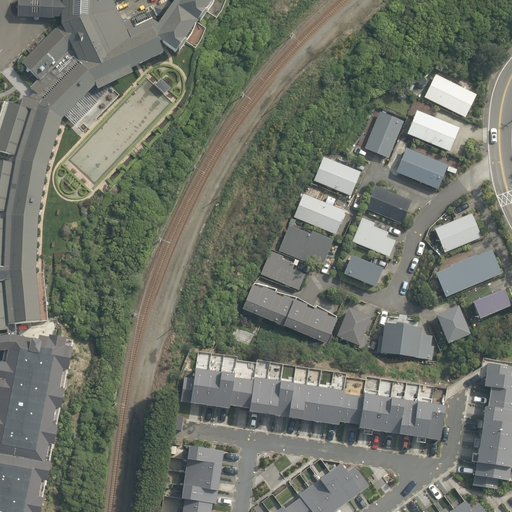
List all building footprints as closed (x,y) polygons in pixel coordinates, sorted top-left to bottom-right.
[(31,321),(42,319),(37,271),(40,245),(46,193),(63,130),(94,103),(135,87),(142,78),(166,65),(165,58),(171,58),(183,69),(230,0),(185,0),(163,34),(153,38),(133,44),(130,26),(122,25),(120,13),(134,14),(134,0),(60,0),(59,5),(32,3),(33,26),(60,24),(60,35),(18,68),(4,103),(0,114),(0,324),(13,323),(31,321)] [(475,95),(434,75),(422,98),(464,119),(475,95)] [(447,153),(457,129),(415,112),(405,135),(447,153)] [(402,123),(378,113),(363,149),(387,159),(402,123)] [(446,166),(404,149),(394,174),(435,191),(446,166)] [(313,182),(349,197),(359,173),(323,158),(313,182)] [(400,225),(410,202),(394,195),(395,193),(387,190),(386,192),(373,186),(364,210),(369,212),(368,215),(375,217),(376,215),(400,225)] [(344,212),(303,194),(293,218),(334,235),(338,226),(340,226),(344,215),(343,214),(344,212)] [(443,254),(480,238),(470,214),(433,230),(443,254)] [(360,219),(350,243),(387,258),(394,242),(384,238),(386,234),(371,228),(373,225),(360,219)] [(288,227),(278,249),(279,252),(320,269),(325,256),(327,256),(330,247),(329,246),(331,241),(310,233),(309,236),(288,227)] [(357,254),(359,249),(351,246),(349,251),(357,254)] [(434,275),(444,298),(500,275),(490,251),(475,258),(474,256),(448,267),(449,268),(434,275)] [(260,276),(297,291),(303,276),(290,271),(292,266),(282,262),(284,259),(269,253),(260,276)] [(347,258),(340,276),(372,289),(379,271),(347,258)] [(242,303),(239,311),(251,317),(278,328),(297,336),(323,346),(332,321),(322,318),(323,315),(310,310),(309,312),(302,309),(303,308),(291,302),(280,297),(279,300),(272,297),(273,294),(261,289),(260,291),(251,287),(242,303)] [(507,307),(500,291),(469,304),(476,321),(507,307)] [(455,307),(432,317),(445,345),(467,336),(455,307)] [(346,310),(334,338),(363,350),(368,338),(362,335),(368,319),(346,310)] [(418,336),(419,330),(408,328),(408,325),(394,323),(394,327),(381,325),(379,337),(377,337),(375,353),(377,354),(414,359),(414,358),(432,360),(433,348),(429,347),(431,337),(418,336)] [(77,347),(51,342),(51,346),(38,344),(38,347),(29,347),(29,350),(12,346),(12,348),(0,349),(0,511),(47,511),(48,506),(48,503),(48,497),(49,489),(51,489),(55,468),(54,464),(54,461),(55,453),(57,454),(61,433),(61,429),(61,425),(62,418),(65,418),(67,406),(69,398),(69,391),(68,390),(70,382),(72,382),(76,362),(76,354),(77,347)] [(488,408),(485,408),(473,486),(497,490),(498,480),(509,482),(511,459),(511,377),(510,377),(511,368),(488,364),(484,387),(491,389),(488,408)] [(359,426),(358,429),(439,442),(445,408),(364,395),(363,399),(343,395),(344,392),(254,378),(254,382),(234,378),(234,376),(196,370),(194,379),(185,378),(181,402),(229,410),(230,406),(249,409),(249,413),(339,426),(339,423),(359,426)] [(211,511),(212,504),(215,505),(223,452),(189,447),(181,500),(184,501),(182,511),(211,511)] [(335,511),(369,487),(355,467),(346,473),(341,465),(298,496),(300,499),(284,511),(282,508),(277,511),(335,511)] [(484,511),(479,504),(470,510),(465,502),(451,511),(484,511)]
